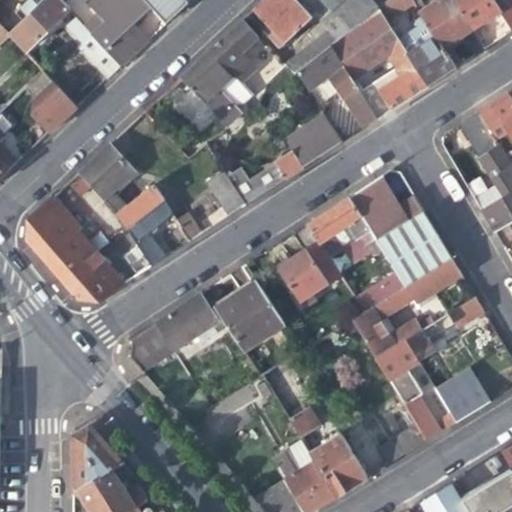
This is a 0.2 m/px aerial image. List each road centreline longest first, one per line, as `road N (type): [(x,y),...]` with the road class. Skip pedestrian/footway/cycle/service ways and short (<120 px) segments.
road 1 (residential): [(396,127),(70,349)]
road 2 (residential): [(0,210),(222,0)]
road 3 (residential): [(511,310),(396,127)]
road 4 (residential): [(70,349),(213,511)]
road 5 (residential): [(360,511),(511,414)]
road 6 (residential): [(70,349),(39,410),(38,511)]
road 7 (residential): [(511,55),(396,127)]
